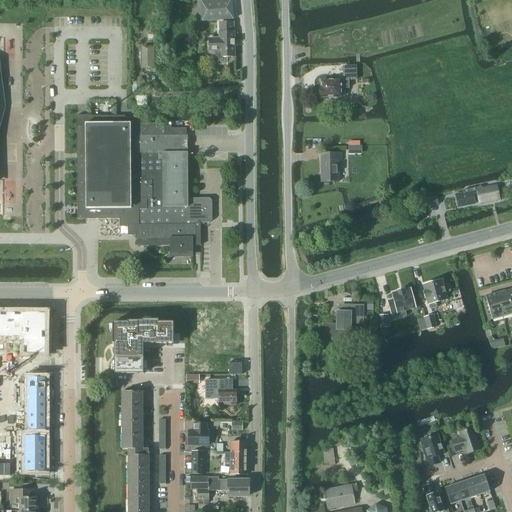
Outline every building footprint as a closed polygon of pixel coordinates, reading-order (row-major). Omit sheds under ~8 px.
[(215,0),(192,0),(193,2),(201,1),(202,8),(199,8),(199,16),(202,16),(203,22),(233,19),(231,0),(222,0),(215,1),(215,0)] [(234,32),(234,23),(220,23),(220,32),(219,32),(219,38),(209,39),(209,42),(208,44),(208,46),(210,48),(210,51),(220,51),(220,57),(235,57),(234,32)] [(147,41),(157,41),(157,29),(147,29),(147,41)] [(154,69),(154,47),(140,47),(141,70),(154,69)] [(348,80),(356,80),(355,66),(343,67),(343,80),(321,81),(321,89),(321,90),(319,91),(319,96),(321,96),(321,98),(341,97),(340,89),(348,89),(348,80)] [(77,116),(76,116),(77,154),(77,158),(77,172),(77,174),(77,204),(77,214),(77,220),(85,220),(111,219),(120,219),(120,223),(124,226),(127,226),(127,228),(127,236),(135,236),(135,237),(135,247),(136,247),(170,246),(170,256),(191,256),(192,256),(192,245),(200,245),(200,247),(200,223),(209,223),(212,220),(212,201),(209,198),(197,198),(188,198),(188,153),(188,152),(168,153),(135,154),(135,136),(134,119),(130,119),(124,119),(124,118),(124,116),(116,117),(112,117),(111,117),(104,117),(92,117),(91,117),(91,116),(90,116),(87,116),(85,116),(77,116)] [(140,119),(134,119),(135,136),(165,136),(165,133),(170,133),(169,129),(169,123),(165,123),(140,123),(140,119)] [(165,136),(135,136),(135,154),(168,153),(188,152),(188,136),(186,136),(184,136),(184,128),(169,129),(170,133),(165,133),(165,136)] [(338,161),(341,161),(341,154),(321,154),(321,182),(338,182),(338,161)] [(464,195),(455,197),(458,208),(474,204),(473,199),(478,198),(479,204),(499,200),(496,186),(482,189),(481,187),(463,191),(464,195)] [(436,198),(425,200),(427,207),(437,205),(436,198)] [(443,287),(442,281),(422,286),(424,292),(423,293),(425,299),(426,299),(428,305),(429,305),(430,310),(437,308),(435,303),(447,300),(445,294),(450,293),(448,285),(443,287)] [(393,300),(387,302),(391,314),(397,313),(397,314),(415,309),(410,289),(404,291),(404,290),(397,292),(397,293),(392,294),(393,300)] [(501,317),(511,314),(511,312),(506,291),(495,294),(501,317)] [(491,320),(501,317),(495,294),(485,297),(491,320)] [(350,334),(350,323),(363,323),(363,306),(348,306),(348,312),(337,312),(336,325),(323,324),(323,344),(344,345),(344,334),(350,334)] [(0,342),(23,343),(23,345),(23,348),(24,348),(26,348),(27,348),(27,349),(27,354),(44,355),(45,354),(45,351),(45,348),(45,345),(45,339),(42,339),(42,333),(45,333),(45,332),(45,324),(42,324),(42,317),(42,314),(24,314),(23,314),(21,314),(21,316),(15,316),(15,314),(6,314),(6,316),(1,316),(1,314),(0,313),(0,342)] [(379,316),(379,328),(388,328),(387,316),(379,316)] [(427,330),(436,327),(433,316),(423,318),(427,330)] [(127,323),(112,323),(112,325),(112,331),(112,344),(114,344),(114,359),(114,362),(114,372),(114,374),(115,374),(120,374),(127,374),(141,374),(143,374),(143,373),(143,372),(143,362),(143,360),(143,359),(143,350),(143,344),(166,344),(173,344),(173,334),(173,323),(158,323),(158,321),(151,321),(143,321),(142,321),(142,322),(140,322),(127,322),(127,323)] [(242,375),(242,367),(242,362),(229,363),(229,375),(242,375)] [(28,389),(24,389),(45,389),(45,379),(28,379),(28,389)] [(236,391),(220,391),(220,380),(206,380),(206,398),(218,398),(218,405),(236,405),(236,403),(238,403),(238,398),(236,398),(236,391)] [(45,389),(24,389),(24,400),(45,400),(45,389)] [(143,392),(123,392),(123,407),(123,422),(123,437),(123,440),(123,449),(129,449),(129,452),(129,467),(129,482),(129,497),(129,511),(128,511),(148,511),(149,497),(149,482),(149,467),(149,452),(149,449),(143,449),(143,437),(143,422),(143,407),(143,392)] [(45,400),(24,400),(28,400),(28,410),(45,410),(45,400)] [(45,410),(28,410),(28,420),(45,420),(45,410)] [(45,420),(28,420),(28,422),(28,430),(28,431),(33,431),(45,431),(45,420)] [(241,431),(242,423),(231,422),(230,430),(241,431)] [(208,446),(208,424),(193,424),(193,431),(188,431),(188,446),(208,446)] [(466,455),(479,450),(472,429),(459,433),(460,438),(451,441),(455,453),(464,450),(466,455)] [(22,437),(20,437),(20,449),(45,449),(45,437),(33,437),(33,431),(28,431),(28,430),(22,430),(22,437)] [(437,457),(443,455),(437,435),(422,440),(424,447),(422,448),(428,467),(440,463),(437,457)] [(352,455),(382,450),(380,437),(350,442),(352,455)] [(231,442),(231,453),(248,454),(248,443),(247,443),(231,442)] [(45,449),(20,449),(25,449),(25,460),(20,460),(45,460),(45,449)] [(204,452),(192,451),(192,463),(192,474),(202,475),(204,475),(204,473),(204,463),(204,452)] [(225,453),(225,464),(231,464),(231,475),(247,475),(247,464),(248,454),(231,453),(225,453)] [(45,460),(20,460),(20,478),(33,478),(33,472),(45,472),(45,460)] [(478,496),(490,492),(484,475),(473,479),(478,496)] [(211,477),(191,477),(191,484),(191,490),(198,490),(198,500),(209,500),(209,490),(216,490),(216,491),(229,491),(229,497),(250,497),(250,480),(219,480),(219,478),(219,477),(211,477)] [(469,499),(478,496),(473,479),(463,482),(469,499)] [(459,503),(469,499),(463,482),(454,485),(459,503)] [(437,492),(434,493),(431,484),(424,487),(427,496),(426,496),(430,508),(428,509),(429,511),(443,511),(444,511),(437,492)] [(327,510),(355,505),(351,485),(323,490),(327,510)] [(450,506),(459,503),(454,485),(444,488),(450,506)] [(37,499),(32,499),(32,491),(14,491),(14,505),(20,505),(19,511),(37,511),(37,506),(39,506),(39,499),(37,499)] [(489,511),(495,509),(492,501),(486,503),(489,511)]
